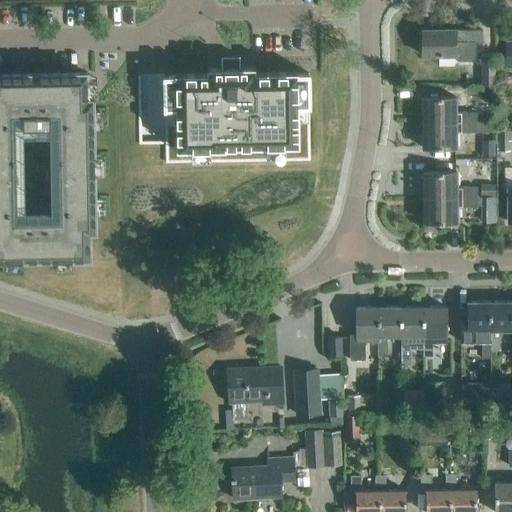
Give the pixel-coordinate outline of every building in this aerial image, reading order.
[(421,31),(422,56),(452,56),(457,61),(470,61),(474,57),(474,43),(482,42),(482,31),(455,31),(421,31)] [(479,57),(479,85),(495,85),(495,56),(479,57)] [(175,76),(163,76),(164,107),(165,141),(165,164),(309,161),(308,105),(308,91),(308,74),(296,74),(296,73),(273,74),(253,74),(253,68),(239,69),(207,69),(207,75),(175,75),(175,76)] [(87,83),(19,84),(0,84),(0,259),(38,259),(53,259),(72,258),(87,258),(89,258),(89,237),(89,232),(93,232),(94,232),(94,202),(94,192),(94,186),(94,173),(93,108),(93,104),(93,102),(93,99),(88,99),(87,99),(87,87),(87,85),(87,83)] [(482,99),(493,99),(493,87),(482,88),(482,99)] [(422,124),(476,123),(476,113),(455,114),(455,98),(422,98),(422,124)] [(476,123),(422,124),(422,149),(455,149),(455,134),(476,133),(476,123)] [(423,199),(477,198),(476,188),(456,188),(456,173),(423,173),(423,199)] [(495,185),(481,186),(481,198),(495,198),(495,185)] [(477,198),(423,199),(423,224),(456,224),(456,208),(477,208),(477,198)] [(490,352),(490,343),(489,303),(466,303),(467,313),(460,313),(460,343),(481,343),(481,359),(490,359),(490,352)] [(489,303),(490,343),(490,352),(499,352),(498,339),(501,336),(501,331),(511,331),(511,303),(489,303)] [(386,336),(400,336),(400,308),(378,309),(378,342),(378,358),(387,358),(386,336)] [(411,344),(423,344),(422,308),(400,308),(400,336),(400,366),(411,365),(411,344)] [(422,308),(423,344),(423,357),(432,357),(432,344),(446,344),(446,308),(422,308)] [(364,343),(378,342),(378,309),(355,309),(355,335),(349,335),(349,361),(364,361),(364,343)] [(266,330),(267,358),(278,358),(276,329),(266,330)] [(328,356),(340,356),(340,338),(328,338),(328,356)] [(281,404),(280,367),(226,370),(228,403),(260,401),(261,405),(281,404)] [(319,414),(316,370),(294,372),(297,416),(319,414)] [(447,379),(424,380),(424,415),(448,414),(447,379)] [(490,391),(490,404),(511,404),(510,390),(490,391)] [(420,391),(403,391),(403,407),(420,407),(420,391)] [(346,441),(359,441),(358,416),(345,416),(346,441)] [(418,428),(418,445),(447,445),(447,428),(418,428)] [(321,432),(321,431),(306,431),(308,467),(341,465),(339,432),(321,432)] [(233,500),(280,497),(279,482),(294,481),(294,478),(292,457),(267,459),(267,467),(231,469),(233,500)] [(450,490),(450,511),(475,511),(475,490),(455,490),(455,475),(445,475),(445,490),(450,490)] [(379,511),(380,491),(375,491),(360,491),(360,476),(350,476),(351,492),(355,492),(354,511),(379,511)] [(380,491),(379,511),(405,511),(405,491),(385,491),(384,476),(375,476),(375,491),(380,491)] [(450,511),(450,490),(445,490),(430,491),(430,476),(421,476),(421,492),(415,492),(416,511),(425,510),(425,511),(450,511)] [(493,511),(511,511),(511,482),(493,482),(493,511)]
